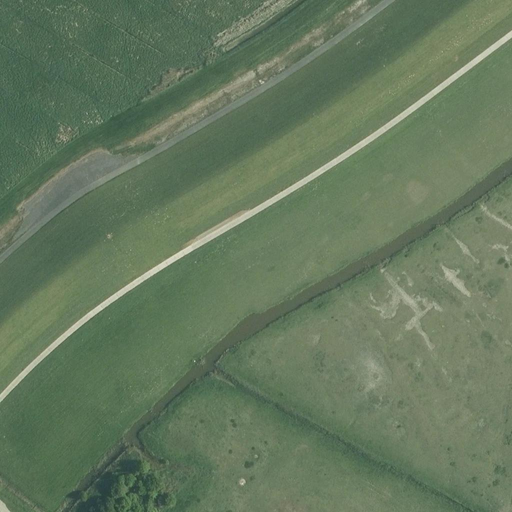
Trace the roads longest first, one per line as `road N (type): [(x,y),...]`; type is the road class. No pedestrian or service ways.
road 1 (track): [(0,402),(119,294),(337,162),(511,35)]
road 2 (track): [(390,0),(293,70),(63,199),(0,259)]
